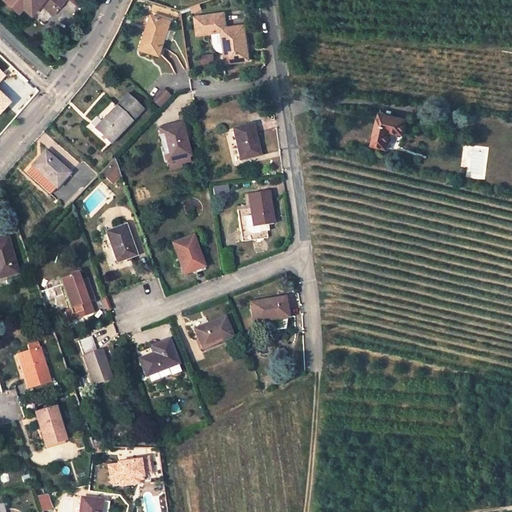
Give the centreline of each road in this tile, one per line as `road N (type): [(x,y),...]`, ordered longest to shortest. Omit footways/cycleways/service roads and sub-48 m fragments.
road 1 (unclassified): [(121,0),(72,80),(0,157)]
road 2 (residential): [(118,315),(166,306),(306,254)]
road 3 (residential): [(278,81),(306,254)]
road 4 (track): [(307,511),(318,373)]
